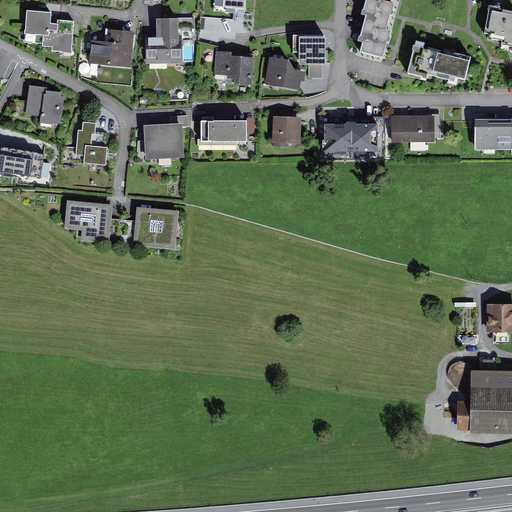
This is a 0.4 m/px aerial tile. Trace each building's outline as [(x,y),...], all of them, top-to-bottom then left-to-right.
[(256,0),(216,0),(216,11),(254,15),(256,0)] [(386,5),(368,0),(359,0),(356,13),(361,16),(354,38),(359,39),(356,46),(375,52),(381,31),(378,30),(386,5)] [(508,13),(485,8),(480,32),(486,33),(485,38),(499,41),(498,45),(511,47),(511,29),(504,28),(508,13)] [(57,14),(33,10),(29,36),(46,39),(46,44),(57,46),(56,50),(74,53),(79,23),(64,21),(64,25),(56,23),(57,14)] [(192,22),(159,22),(159,38),(148,38),(148,62),(182,62),(182,39),(192,39),(192,22)] [(132,35),(112,33),(111,46),(94,45),(92,63),(129,67),(132,35)] [(323,38),(295,38),(295,53),(300,53),(300,64),(323,64),(323,38)] [(463,59),(411,45),(403,73),(423,79),(424,73),(457,82),(463,59)] [(252,62),(229,60),(229,56),(219,55),(217,75),(237,77),(236,83),(250,85),(252,62)] [(288,64),(272,61),(267,85),(298,90),(301,75),(293,73),(288,64)] [(49,87),(30,85),(26,115),(47,117),(46,124),(66,127),(70,95),(50,92),(49,87)] [(394,117),(394,139),(432,139),(432,116),(394,117)] [(365,120),(326,119),(326,142),(364,142),(365,120)] [(299,121),(276,120),(275,145),(294,146),(294,143),(298,144),(299,121)] [(511,120),(473,121),(473,151),(511,149),(511,120)] [(100,122),(86,121),(85,129),(80,129),(77,156),(85,157),(84,162),(109,165),(112,146),(106,145),(108,134),(99,133),(100,122)] [(245,124),(202,124),(202,143),(245,143),(245,124)] [(181,127),(145,129),(147,160),(183,157),(181,127)] [(111,208),(69,204),(67,228),(85,230),(84,240),(108,242),(111,208)] [(176,215),(139,211),(136,246),(173,249),(176,215)] [(511,304),(490,305),(490,329),(511,328),(511,304)] [(511,372),(470,372),(469,427),(511,427),(511,372)]
